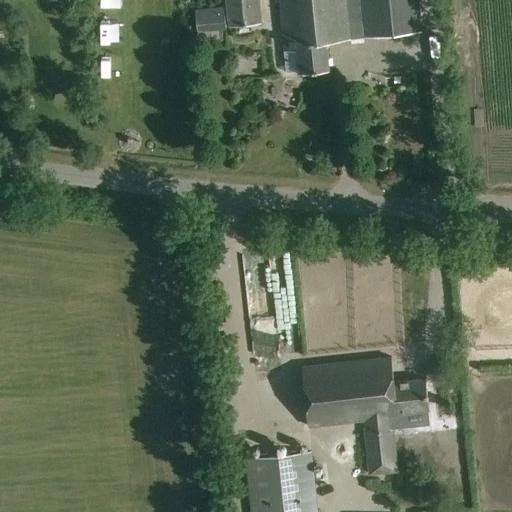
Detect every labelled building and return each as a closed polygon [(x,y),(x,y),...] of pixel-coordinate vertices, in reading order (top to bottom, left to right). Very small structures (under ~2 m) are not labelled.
[(226,0),(229,27),(262,23),(260,0),(226,0)] [(421,0),(283,0),(287,39),(297,38),(301,73),(333,70),(330,42),(425,32),(421,0)] [(195,8),(197,33),(227,31),(224,6),(195,8)] [(58,51),(68,51),(68,32),(57,33),(58,51)] [(284,83),(284,89),(289,93),(295,93),(299,88),(299,82),(294,78),(288,78),(284,83)] [(364,421),(369,475),(398,472),(392,417),(399,416),(399,413),(429,409),(426,379),(394,383),(391,357),(302,367),(308,427),(364,421)] [(328,440),(329,451),(346,449),(345,438),(328,440)] [(247,459),(252,511),(318,511),(312,452),(247,459)]
